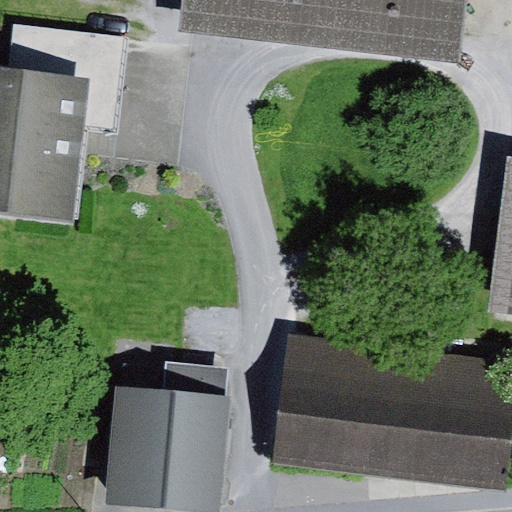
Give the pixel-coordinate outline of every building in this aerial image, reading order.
[(459,67),(466,0),(187,0),(183,36),(459,67)] [(118,137),(130,43),(15,28),(9,75),(0,73),(0,218),(79,229),(91,134),(118,137)] [(511,162),(511,163),(492,319),(511,321),(511,162)] [(511,440),(511,366),(292,340),(277,466),(506,493),(511,440)] [(223,511),(233,402),(224,401),(226,373),(170,368),(168,395),(116,390),(105,511),(223,511)]
